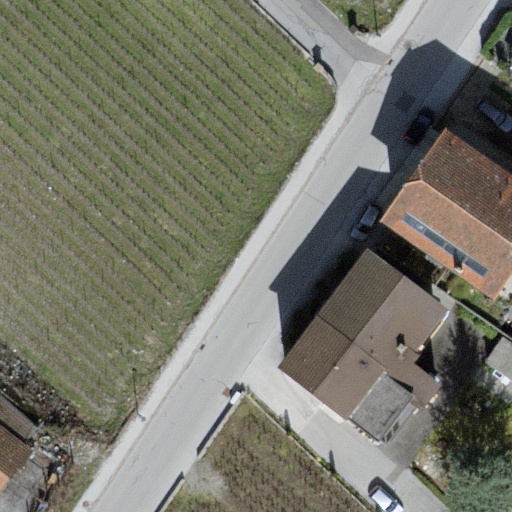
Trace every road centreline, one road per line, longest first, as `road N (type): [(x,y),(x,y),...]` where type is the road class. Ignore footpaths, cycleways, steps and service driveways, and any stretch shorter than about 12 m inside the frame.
road 1 (residential): [(117,511),(387,89)]
road 2 (unknown): [(215,358),(378,511)]
road 3 (unclassified): [(293,0),(387,89)]
